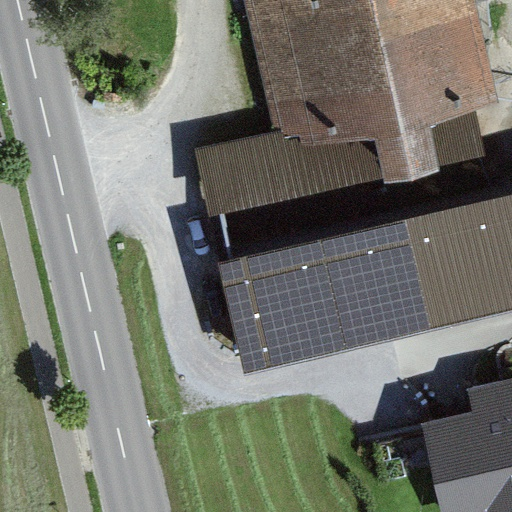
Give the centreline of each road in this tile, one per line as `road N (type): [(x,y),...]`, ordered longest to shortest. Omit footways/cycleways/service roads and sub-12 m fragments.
road 1 (unclassified): [(138,511),(18,0)]
road 2 (track): [(207,0),(198,62),(157,166),(62,187)]
